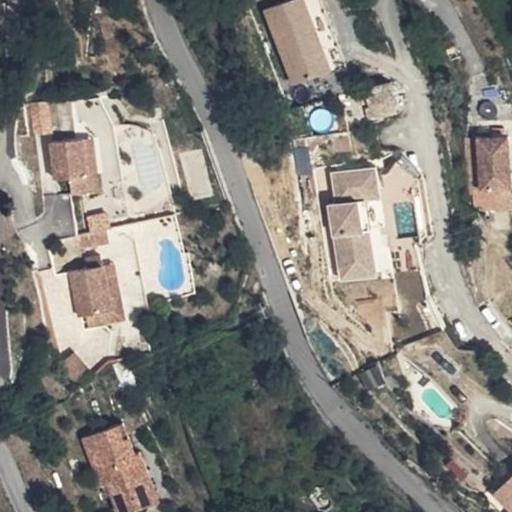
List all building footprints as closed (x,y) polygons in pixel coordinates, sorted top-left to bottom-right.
[(306,0),(279,0),(265,5),(295,80),(332,65),(306,0)] [(324,0),(306,0),(332,65),(348,59),(324,0)] [(396,109),(390,78),(359,84),(366,116),(396,109)] [(78,145),(74,98),(60,102),(64,146),(78,145)] [(32,101),(35,132),(55,130),(52,99),(32,101)] [(510,185),(507,133),(476,136),(478,188),(510,185)] [(89,179),(99,179),(96,144),(86,145),(89,179)] [(89,179),(86,145),(78,145),(64,146),(54,147),(57,182),(71,180),(73,201),(101,199),(99,179),(89,179)] [(394,237),(390,209),(415,205),(412,185),(421,170),(401,149),(384,171),(374,173),(377,195),(383,238),(394,237)] [(377,195),(374,173),(373,164),(327,170),(332,201),(324,203),(334,266),(359,263),(354,229),(360,229),(355,198),(365,196),(377,195)] [(510,185),(478,188),(470,188),(472,206),(511,202),(510,185)] [(336,279),(371,274),(365,196),(355,198),(360,229),(354,229),(359,263),(334,266),(336,279)] [(420,244),(415,205),(390,209),(394,237),(396,248),(420,244)] [(110,250),(107,236),(82,242),(85,255),(110,250)] [(101,262),(86,265),(87,276),(70,279),(78,322),(85,321),(111,316),(103,273),(101,262)] [(103,273),(111,316),(85,321),(87,332),(124,326),(114,271),(103,273)] [(94,410),(77,388),(64,398),(82,420),(94,410)] [(103,499),(111,511),(146,511),(164,499),(134,458),(127,463),(105,431),(70,459),(99,501),(103,499)] [(511,511),(511,471),(492,490),(511,511)]
